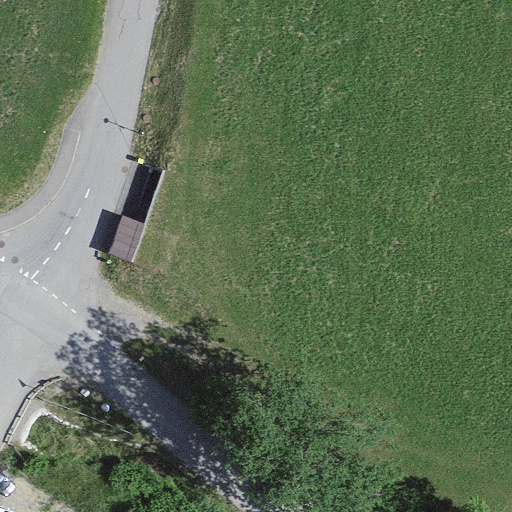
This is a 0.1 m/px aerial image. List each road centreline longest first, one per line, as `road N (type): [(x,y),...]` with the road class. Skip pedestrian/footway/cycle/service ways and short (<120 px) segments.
road 1 (unclassified): [(296,511),(198,451),(23,297)]
road 2 (track): [(90,349),(118,329),(155,334),(387,436)]
road 3 (residential): [(23,297),(95,181),(136,0)]
